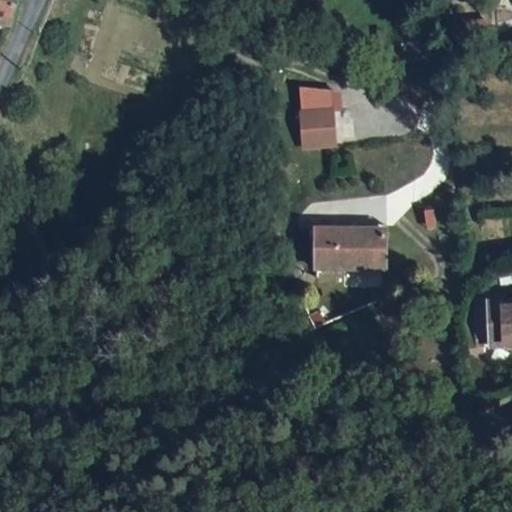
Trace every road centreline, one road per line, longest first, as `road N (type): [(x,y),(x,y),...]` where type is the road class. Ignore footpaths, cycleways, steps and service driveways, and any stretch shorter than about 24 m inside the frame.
road 1 (tertiary): [(511,408),(427,386),(290,378),(0,413)]
road 2 (residential): [(210,0),(210,16),(230,46),(269,58),(465,50)]
